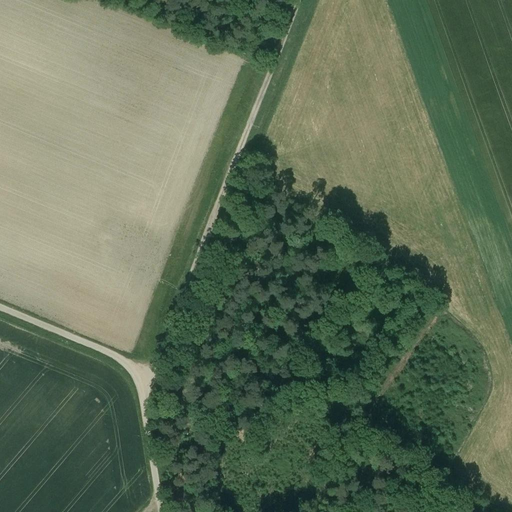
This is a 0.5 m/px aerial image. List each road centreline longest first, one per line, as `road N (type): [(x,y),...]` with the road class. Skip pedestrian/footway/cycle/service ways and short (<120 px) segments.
road 1 (track): [(299,0),(144,386)]
road 2 (track): [(0,306),(115,353),(144,386)]
road 3 (track): [(144,386),(161,511)]
